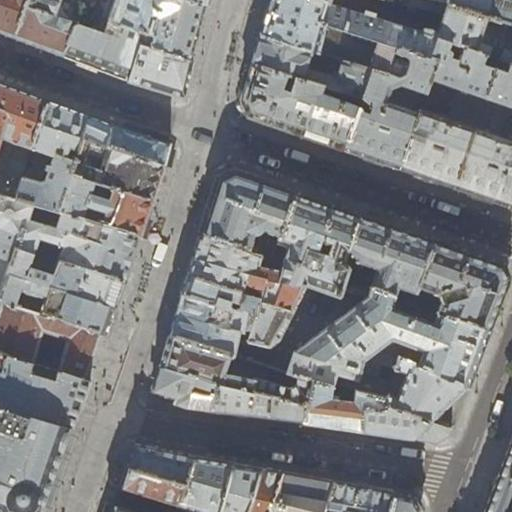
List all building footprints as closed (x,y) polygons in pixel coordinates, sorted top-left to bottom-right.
[(0,0),(0,34),(6,37),(61,58),(74,25),(87,29),(88,28),(98,0),(0,0)] [(119,0),(117,9),(112,25),(143,34),(148,21),(156,24),(151,37),(149,49),(188,61),(195,31),(202,0),(119,0)] [(268,0),(266,11),(259,37),(370,70),(385,75),(394,48),(317,23),(322,4),(307,0),(268,0)] [(307,0),(322,4),(317,23),(394,48),(429,59),(436,40),(497,60),(511,64),(511,24),(448,5),(444,13),(430,9),(422,33),(328,4),(328,0),(307,0)] [(511,0),(382,0),(430,9),(444,13),(448,5),(511,24),(511,0)] [(95,31),(88,28),(87,29),(74,25),(61,58),(83,66),(90,68),(127,81),(136,45),(149,49),(151,37),(143,34),(112,25),(105,23),(102,33),(95,31)] [(250,64),(251,65),(325,89),(352,98),(360,100),(370,70),(259,37),(258,36),(254,48),(250,64)] [(426,179),(452,188),(497,60),(436,40),(429,59),(435,61),(428,81),(457,91),(447,121),(418,111),(399,169),(426,179)] [(188,61),(149,49),(136,45),(127,81),(143,86),(182,98),(187,80),(192,63),(188,61)] [(370,159),(399,169),(418,111),(428,81),(435,61),(429,59),(394,48),(385,75),(370,70),(360,100),(344,150),(370,159)] [(478,197),(507,207),(511,192),(511,143),(497,138),(507,109),(511,110),(511,64),(497,60),(452,188),(478,197)] [(260,127),(262,122),(248,117),(241,103),(244,90),(251,66),(246,65),(235,104),(243,121),(260,127)] [(292,132),(344,150),(360,100),(352,98),(349,107),(318,96),(319,92),(324,94),(325,89),(251,65),(251,66),(244,90),(241,103),(248,117),(262,122),(292,132)] [(0,196),(14,200),(46,103),(32,98),(0,85),(0,196)] [(80,115),(46,103),(14,200),(29,205),(58,213),(70,178),(75,162),(68,160),(71,157),(73,151),(78,153),(82,141),(104,148),(111,127),(80,115)] [(150,140),(111,127),(104,148),(163,168),(166,156),(169,146),(150,140)] [(157,185),(163,168),(104,148),(82,141),(78,153),(75,162),(70,178),(151,201),(157,185)] [(212,206),(202,237),(269,257),(271,256),(292,196),(258,184),(233,175),(220,182),(212,206)] [(144,220),(151,201),(70,178),(58,213),(59,214),(138,237),(144,220)] [(0,290),(5,273),(114,309),(119,293),(132,254),(138,237),(59,214),(55,230),(24,221),(29,205),(14,200),(0,196),(0,290)] [(343,263),(347,251),(358,219),(340,213),(292,196),(271,256),(273,257),(276,256),(285,259),(278,281),(306,287),(312,290),(338,299),(340,296),(348,269),(343,263)] [(394,232),(358,219),(347,251),(357,261),(376,270),(369,289),(394,298),(397,288),(409,293),(406,302),(411,304),(432,245),(394,232)] [(184,284),(180,300),(176,314),(172,326),(170,334),(233,356),(235,348),(236,342),(235,341),(240,328),(251,332),(247,344),(267,348),(278,340),(300,298),(306,301),(312,290),(306,287),(278,281),(285,259),(276,256),(273,257),(271,256),(269,257),(202,237),(199,236),(195,248),(190,267),(184,284)] [(497,305),(506,281),(500,269),(467,257),(432,245),(411,304),(486,332),(497,305)] [(110,322),(114,309),(5,273),(0,290),(0,302),(2,303),(100,334),(105,336),(110,322)] [(469,379),(486,332),(411,304),(406,302),(394,298),(369,289),(366,298),(294,351),(376,377),(382,365),(391,368),(397,359),(465,388),(469,379)] [(0,355),(32,366),(43,334),(68,343),(61,364),(56,363),(55,364),(52,372),(84,381),(97,343),(100,334),(2,303),(0,302),(0,355)] [(165,348),(159,365),(214,384),(265,397),(267,399),(303,409),(311,379),(286,374),(233,356),(170,334),(165,348)] [(386,399),(384,406),(428,422),(448,404),(465,388),(397,359),(391,368),(382,365),(376,377),(294,351),(286,374),(311,379),(386,399)] [(52,372),(32,366),(0,355),(0,407),(67,428),(73,429),(77,416),(78,413),(85,395),(89,383),(86,382),(84,381),(52,372)] [(191,409),(209,411),(214,384),(159,365),(156,375),(151,391),(175,399),(173,404),(184,408),(191,409)] [(330,428),(361,432),(362,413),(384,406),(386,399),(311,379),(303,409),(301,425),(330,428)] [(272,420),(301,425),(303,409),(267,399),(265,397),(214,384),(209,411),(221,413),(272,420)] [(450,430),(428,422),(384,406),(362,413),(361,432),(383,435),(434,443),(448,435),(450,430)] [(35,511),(39,510),(46,490),(58,455),(67,428),(0,407),(0,511),(35,511)] [(487,501),(483,511),(511,511),(511,439),(487,501)] [(136,444),(128,466),(182,485),(192,457),(174,453),(136,444)] [(197,511),(199,511),(217,511),(232,464),(216,461),(192,457),(182,485),(175,505),(197,511)] [(246,511),(260,469),(247,467),(232,464),(217,511),(246,511)] [(157,499),(175,505),(182,485),(128,466),(125,475),(122,485),(122,488),(157,499)] [(268,511),(282,474),(271,472),(260,469),(246,511),(268,511)] [(321,511),(331,483),(304,478),(282,474),(268,511),(321,511)] [(387,511),(393,494),(359,488),(331,483),(321,511),(387,511)] [(419,511),(421,509),(412,498),(402,496),(393,494),(387,511),(419,511)]
